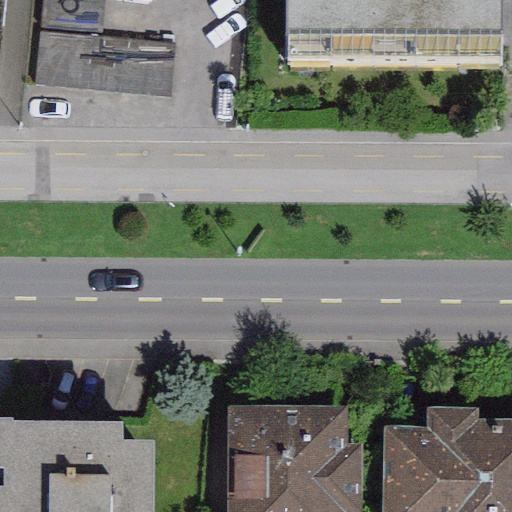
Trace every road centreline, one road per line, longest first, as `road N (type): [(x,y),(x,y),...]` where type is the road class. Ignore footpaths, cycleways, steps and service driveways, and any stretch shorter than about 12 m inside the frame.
road 1 (residential): [(511,176),(0,169)]
road 2 (secondary): [(511,304),(0,299)]
